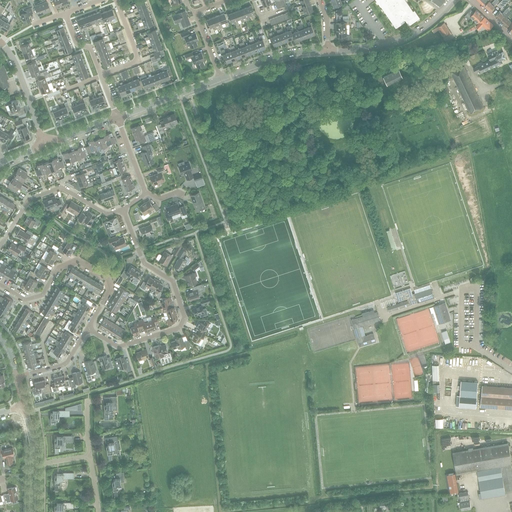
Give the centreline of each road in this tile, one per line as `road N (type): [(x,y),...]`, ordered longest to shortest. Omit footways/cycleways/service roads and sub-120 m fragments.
road 1 (residential): [(88,327),(119,346),(184,318),(173,282),(142,260),(123,209)]
road 2 (residential): [(88,327),(110,288),(77,260),(58,267),(37,299),(0,284)]
road 3 (residential): [(0,246),(29,199),(55,188),(106,213),(123,209)]
road 4 (unknown): [(497,374),(447,373),(442,398),(454,410),(511,414)]
road 5 (tertiary): [(328,49),(403,40),(452,0)]
